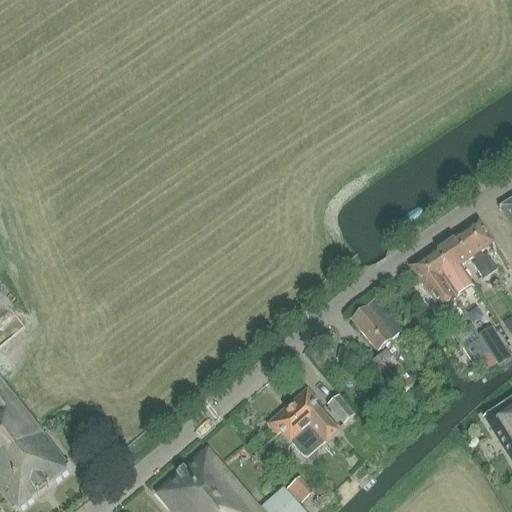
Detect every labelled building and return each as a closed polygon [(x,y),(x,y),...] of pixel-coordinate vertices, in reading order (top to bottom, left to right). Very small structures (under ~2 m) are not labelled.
[(511,201),(499,210),(511,231),(511,201)] [(479,222),(461,234),(490,277),(496,285),(503,280),(487,257),(483,259),(480,254),(484,252),(494,245),(479,222)] [(490,277),(461,234),(444,245),(459,268),(473,259),(476,264),(472,266),(483,282),(490,277)] [(459,268),(444,245),(427,257),(456,300),(463,295),(462,293),(472,287),(459,268)] [(456,300),(427,257),(410,269),(439,312),(456,300)] [(378,354),(402,333),(375,301),(351,321),(378,354)] [(395,402),(413,387),(386,353),(368,369),(395,402)] [(0,494),(13,511),(18,511),(70,471),(0,382),(0,494)] [(316,402),(307,392),(268,427),(277,437),(280,434),(290,445),(291,444),(303,460),(308,459),(322,447),(323,448),(339,434),(313,405),(316,402)] [(343,426),(354,417),(339,398),(328,407),(343,426)] [(511,463),(511,408),(508,403),(484,419),(511,463)] [(302,511),(284,490),(260,511),(207,451),(156,496),(170,511),(302,511)]
